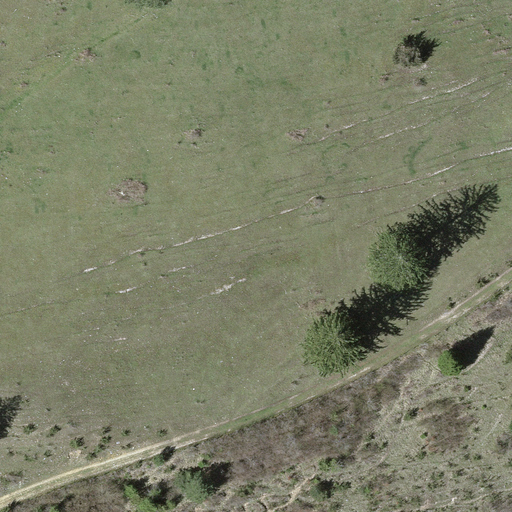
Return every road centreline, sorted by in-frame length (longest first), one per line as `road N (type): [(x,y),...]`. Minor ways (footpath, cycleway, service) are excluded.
road 1 (track): [(511,284),(436,338),(310,400),(0,508)]
road 2 (track): [(131,0),(0,94)]
